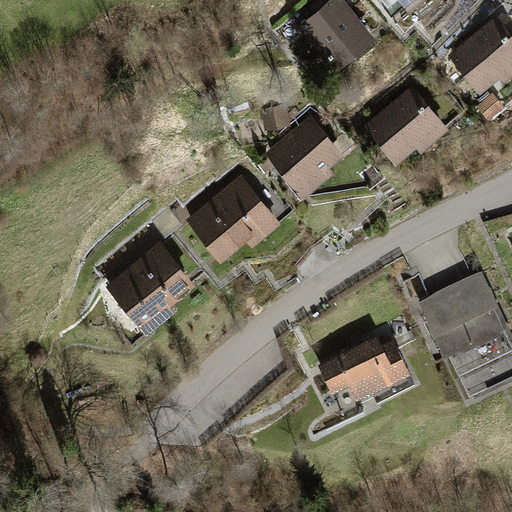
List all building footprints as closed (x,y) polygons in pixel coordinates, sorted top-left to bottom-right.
[(345,0),(327,0),(298,24),(335,68),(375,35),(345,0)] [(511,31),(496,12),(447,53),(479,91),(500,73),(505,79),(511,72),(511,31)] [(413,83),(365,123),(395,159),(415,142),(420,148),(447,125),(413,83)] [(493,91),(476,104),(487,118),(503,105),(493,91)] [(287,104),(261,109),(264,126),(290,122),(287,104)] [(311,113),(266,151),(302,195),(333,170),(328,164),(343,152),(311,113)] [(241,174),(187,218),(220,258),(245,237),(250,243),(279,220),(241,174)] [(170,207),(153,222),(165,236),(182,221),(170,207)] [(161,237),(105,285),(147,333),(176,308),(171,303),(198,280),(161,237)] [(511,330),(483,268),(418,298),(461,389),(511,365),(511,330)] [(351,346),(316,362),(331,393),(351,384),(357,397),(409,372),(393,338),(382,343),(378,333),(361,341),(353,337),(351,346)]
